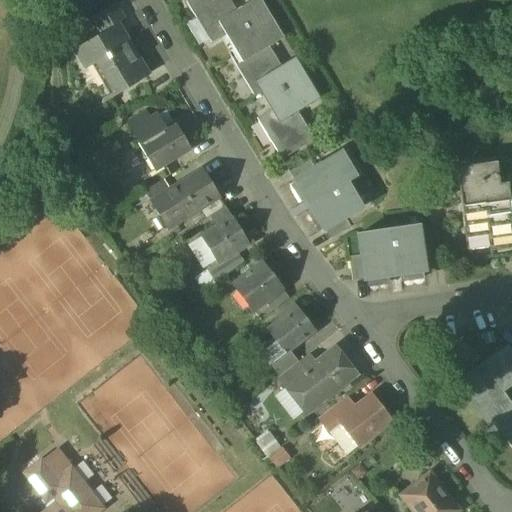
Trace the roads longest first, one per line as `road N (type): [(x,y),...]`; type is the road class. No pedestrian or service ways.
road 1 (residential): [(149,0),(285,236),(347,316)]
road 2 (residential): [(347,316),(511,511)]
road 3 (residential): [(347,316),(511,285)]
